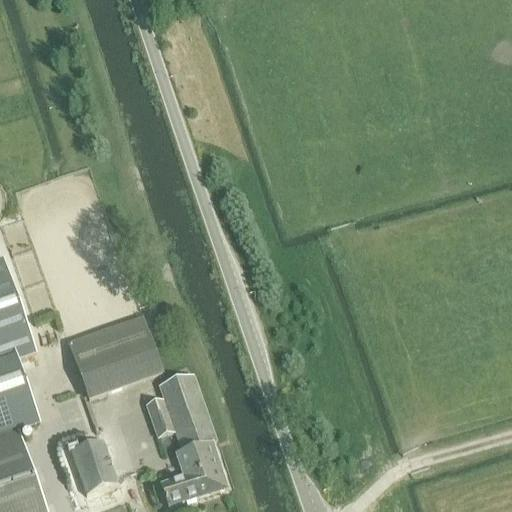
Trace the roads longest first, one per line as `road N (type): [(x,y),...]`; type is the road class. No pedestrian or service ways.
road 1 (unclassified): [(307,511),(136,0)]
road 2 (track): [(511,442),(405,472),(368,511)]
